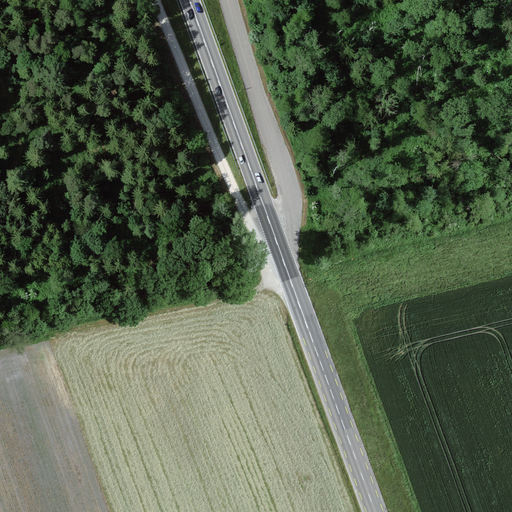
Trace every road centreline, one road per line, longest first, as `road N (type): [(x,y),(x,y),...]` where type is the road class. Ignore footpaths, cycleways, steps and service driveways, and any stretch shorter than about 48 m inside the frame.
road 1 (track): [(0,345),(511,226)]
road 2 (track): [(279,248),(245,216),(155,0)]
road 3 (primary): [(374,511),(279,248)]
road 4 (primary): [(279,248),(189,0)]
road 5 (unclassified): [(232,0),(290,188),(279,248)]
